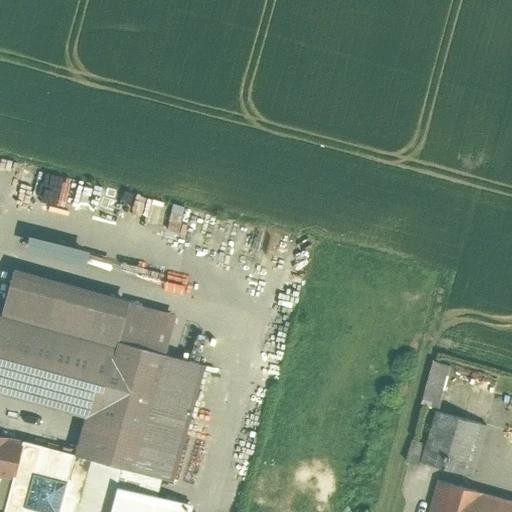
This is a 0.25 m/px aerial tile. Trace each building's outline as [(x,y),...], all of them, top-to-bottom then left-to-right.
[(21,246),(80,262),(83,248),(24,232),(21,246)] [(132,297),(17,265),(3,313),(119,345),(121,339),(131,301),(132,297)] [(167,352),(177,313),(131,301),(121,339),(167,352)] [(3,313),(0,312),(0,387),(89,412),(79,450),(165,473),(173,475),(204,362),(167,352),(121,339),(119,345),(3,313)] [(441,405),(453,362),(436,358),(424,401),(441,405)] [(489,422),(438,408),(424,461),(475,475),(489,422)] [(0,428),(0,471),(15,476),(26,435),(0,428)] [(15,476),(5,511),(194,511),(197,503),(160,492),(165,473),(79,450),(26,435),(15,476)] [(511,511),(511,496),(441,477),(431,511),(511,511)]
